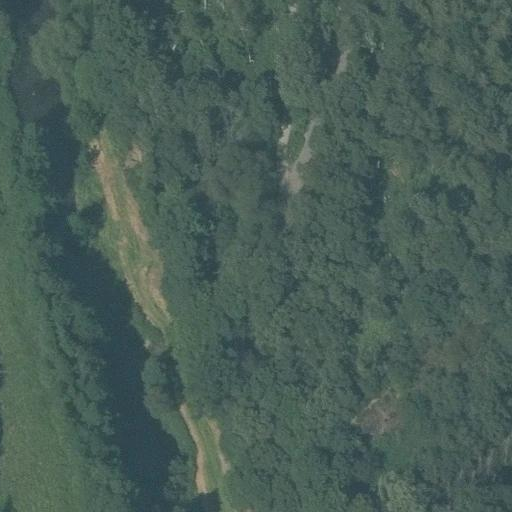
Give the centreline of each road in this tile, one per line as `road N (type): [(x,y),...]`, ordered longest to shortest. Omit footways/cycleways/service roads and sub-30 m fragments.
road 1 (track): [(284,227),(287,305),(313,449),(343,511)]
road 2 (track): [(366,0),(284,227)]
road 3 (track): [(284,227),(294,0)]
